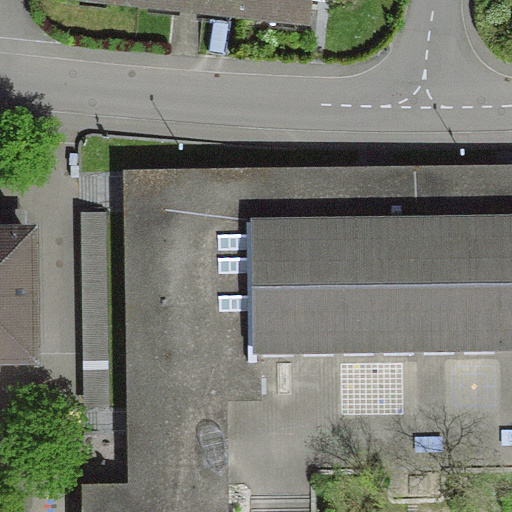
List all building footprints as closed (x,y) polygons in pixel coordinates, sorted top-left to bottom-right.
[(183,0),(183,6),(233,11),(233,0),(183,0)] [(233,0),(233,11),(300,18),(302,0),(233,0)] [(253,399),(252,351),(511,347),(511,167),(155,172),(156,190),(158,400),(220,400),(253,399)] [(156,190),(125,190),(127,437),(127,486),(221,485),(221,436),(220,400),(158,400),(156,190)] [(0,354),(23,354),(22,235),(0,235),(0,354)] [(351,373),(353,414),(414,410),(412,370),(351,373)] [(221,511),(221,485),(127,486),(77,487),(77,511),(221,511)]
